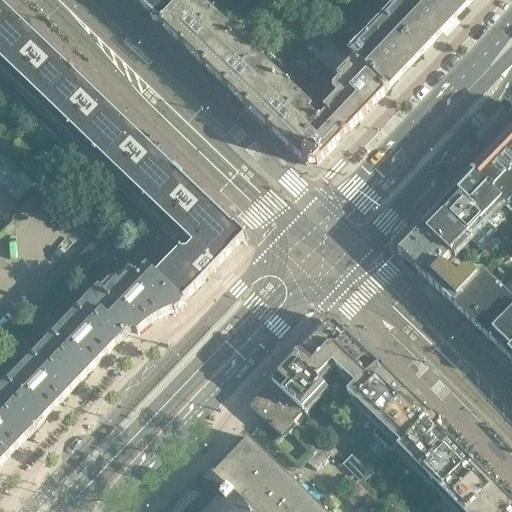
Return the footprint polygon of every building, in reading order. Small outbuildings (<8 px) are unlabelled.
[(161,27),(186,0),(144,0),(139,6),(150,17),(151,22),(153,24),(158,25),(160,26),(161,27)] [(182,47),(213,15),(202,4),(199,7),(191,0),(186,0),(161,27),(182,47)] [(422,56),(456,20),(434,0),(411,0),(388,24),(422,56)] [(434,0),(456,20),(475,0),(434,0)] [(345,17),(354,9),(348,3),(340,12),(345,17)] [(0,52),(23,28),(0,5),(0,52)] [(337,26),(345,17),(340,12),(331,20),(337,26)] [(204,68),(232,38),(221,28),(224,25),(213,15),(182,47),(204,68)] [(422,56),(388,24),(371,42),(405,74),(422,56)] [(0,69),(16,85),(48,52),(23,28),(0,52),(0,69)] [(225,88),(256,56),(245,45),(242,48),(232,38),(204,68),(225,88)] [(405,74),(371,42),(354,60),(358,64),(388,92),(405,74)] [(41,109),(73,76),(48,52),(16,85),(41,109)] [(246,109),(275,79),(264,69),(267,66),(256,56),(225,88),(246,109)] [(388,92),(358,64),(340,83),(370,111),(388,92)] [(66,133),(98,99),(73,76),(41,109),(66,133)] [(269,130),(300,98),(288,86),(285,89),(275,79),(246,109),(269,130)] [(370,111),(340,83),(333,89),(333,94),(340,100),(327,114),(348,134),(370,111)] [(292,152),(320,123),(319,122),(310,113),(313,109),(300,98),(269,130),(292,152)] [(91,157),(123,123),(98,99),(66,133),(91,157)] [(316,167),(348,134),(327,114),(319,122),(320,123),(292,152),(307,167),(316,167)] [(115,180),(147,147),(123,123),(91,157),(115,180)] [(511,134),(491,157),(509,175),(511,172),(511,134)] [(140,204),(172,171),(147,147),(115,180),(140,204)] [(511,172),(509,175),(491,157),(474,175),(503,202),(502,203),(508,208),(511,203),(511,172)] [(165,228),(197,195),(172,171),(140,204),(165,228)] [(503,202),(474,175),(456,194),(485,221),(502,203),(503,202)] [(485,221),(456,194),(439,212),(468,239),(485,221)] [(191,253),(223,220),(197,195),(165,228),(191,253)] [(468,239),(439,212),(421,230),(450,258),(468,239)] [(211,276),(241,245),(245,241),(223,220),(191,253),(189,255),(211,276)] [(450,258),(421,230),(398,254),(425,278),(428,281),(442,266),(450,258)] [(93,264),(110,246),(100,237),(82,255),(93,264)] [(70,288),(93,264),(82,255),(60,278),(70,288)] [(184,304),(211,276),(189,255),(179,255),(157,278),(184,304)] [(452,304),(478,278),(472,272),(466,272),(457,281),(442,266),(428,281),(443,295),(452,304)] [(184,304),(157,278),(147,269),(137,279),(133,274),(120,287),(117,284),(105,297),(99,291),(88,303),(125,338),(132,330),(138,336),(141,332),(147,327),(151,324),(157,321),(163,317),(168,315),(172,314),(174,313),(175,314),(184,304)] [(470,322),(502,290),(484,272),(478,278),(452,304),(470,322)] [(488,340),(511,315),(511,299),(502,290),(470,322),(488,340)] [(80,384),(125,338),(88,303),(44,349),(80,384)] [(506,357),(511,351),(511,315),(488,340),(506,357)] [(332,369),(354,345),(344,336),(336,328),(333,324),(329,324),(327,328),(294,363),(318,385),(332,369)] [(384,371),(354,345),(332,369),(362,396),(384,371)] [(0,397),(35,431),(80,384),(44,349),(0,395),(0,397)] [(325,392),(318,385),(294,363),(273,385),(303,414),(325,392)] [(381,422),(407,392),(384,371),(362,396),(358,401),(381,422)] [(295,429),(292,426),(303,414),(273,385),(251,409),(282,439),(275,446),(297,467),(310,453),(290,434),(295,429)] [(404,442),(431,413),(407,392),(381,422),(404,442)] [(0,467),(35,431),(0,397),(0,467)] [(423,469),(453,441),(441,429),(445,426),(431,413),(404,442),(401,446),(423,469)] [(323,511),(276,466),(248,440),(179,511),(323,511)] [(445,492),(475,464),(453,441),(423,469),(445,492)] [(463,511),(469,511),(496,487),(475,464),(445,492),(463,511)] [(355,481),(347,489),(341,495),(357,511),(372,497),(355,481)] [(511,511),(511,504),(496,487),(469,511),(511,511)] [(385,511),(374,500),(361,511),(385,511)]
